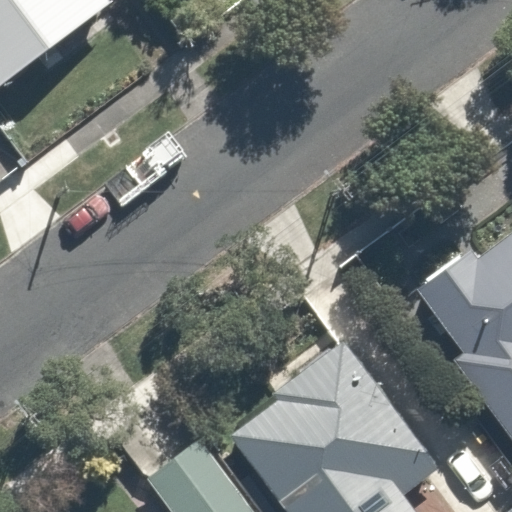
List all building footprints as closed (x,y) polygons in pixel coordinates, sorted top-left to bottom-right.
[(0,0),(0,85),(112,1),(111,0),(0,0)] [(511,226),(410,289),(511,455),(511,226)] [(343,353),(220,438),(271,511),(417,511),(402,490),(426,474),(343,353)] [(250,511),(202,435),(143,473),(168,511),(250,511)] [(511,511),(511,493),(485,511),(511,511)]
